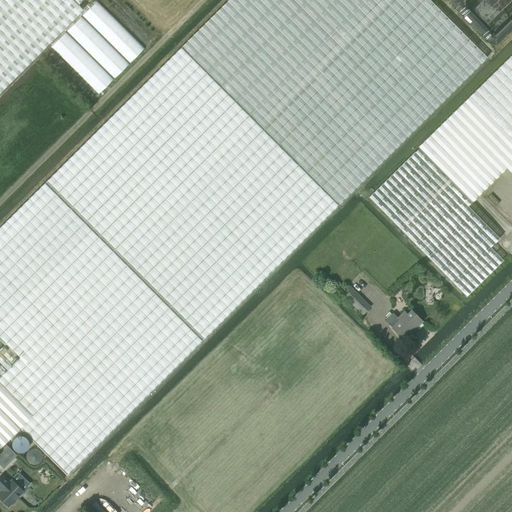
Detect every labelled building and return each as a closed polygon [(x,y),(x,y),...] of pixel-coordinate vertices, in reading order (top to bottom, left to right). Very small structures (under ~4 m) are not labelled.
[(78,5),(78,4),(82,0),(0,0),(0,92),(83,10),(78,5)] [(339,204),(484,60),(486,57),(429,0),(227,0),(182,46),(339,204)] [(0,348),(0,408),(20,428),(66,475),(339,204),(182,46),(0,226),(0,340),(4,344),(0,348)] [(511,53),(469,96),(511,140),(511,53)] [(418,147),(419,148),(472,202),(506,168),(511,174),(511,140),(469,96),(418,147)] [(468,206),(472,202),(419,148),(369,197),(465,296),(503,260),(490,247),(499,238),(468,206)] [(341,294),(363,315),(370,308),(348,287),(341,294)] [(422,321),(411,310),(407,314),(404,311),(398,318),(393,313),(385,321),(403,339),(410,331),(411,332),(422,321)] [(0,448),(20,428),(0,408),(0,448)] [(10,482),(2,475),(0,476),(0,488),(1,490),(0,491),(0,499),(8,507),(11,504),(13,504),(15,502),(16,499),(23,491),(12,480),(10,482)]
